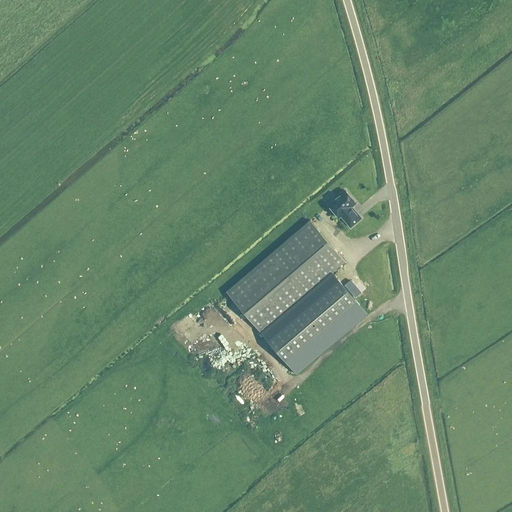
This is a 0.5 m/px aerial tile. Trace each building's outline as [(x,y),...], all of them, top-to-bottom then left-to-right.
[(328,204),(339,216),(340,215),(350,226),(361,217),(353,209),(350,206),(355,202),(345,189),(328,204)] [(332,272),(345,261),(309,219),(225,291),(261,332),(332,272)] [(367,313),(332,272),(261,332),(296,373),(367,313)] [(368,299),(377,294),(367,274),(358,279),(368,299)] [(202,336),(199,339),(185,323),(180,327),(177,324),(169,331),(196,361),(208,350),(203,344),(207,341),(202,336)]
